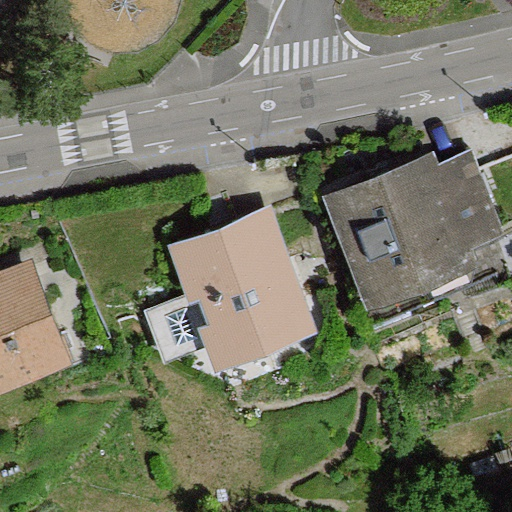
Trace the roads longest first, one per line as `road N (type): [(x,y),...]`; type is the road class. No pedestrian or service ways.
road 1 (residential): [(0,155),(303,98)]
road 2 (residential): [(303,98),(511,52)]
